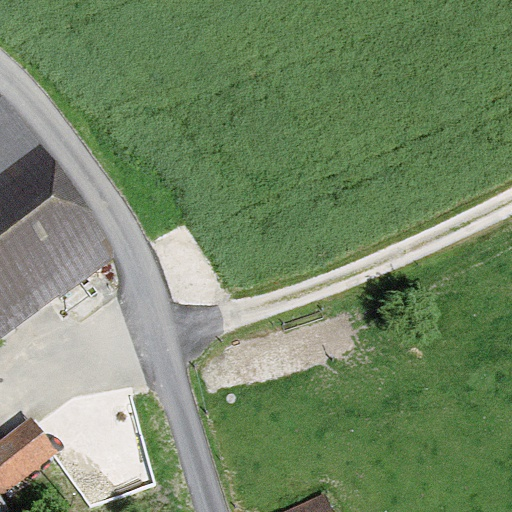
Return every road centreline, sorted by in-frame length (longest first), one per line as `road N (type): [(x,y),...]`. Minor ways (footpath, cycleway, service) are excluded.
road 1 (unclassified): [(0,69),(111,214),(158,332),(212,511)]
road 2 (track): [(158,332),(350,276),(511,201)]
